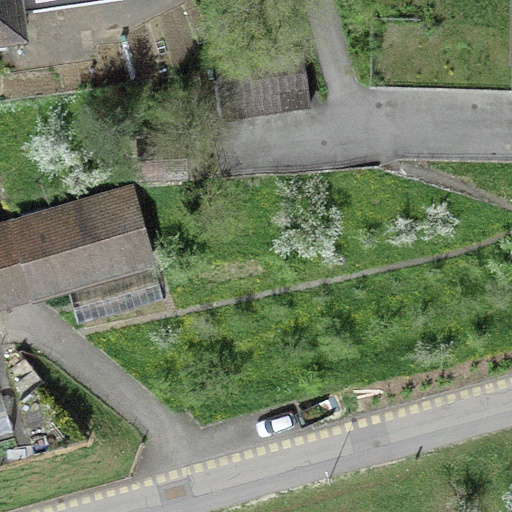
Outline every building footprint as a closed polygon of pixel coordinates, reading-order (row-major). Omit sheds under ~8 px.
[(0,0),(0,51),(42,46),(37,12),(119,0),(0,0)] [(511,0),(430,0),(430,13),(367,11),(365,80),(511,84),(511,0)] [(303,57),(219,68),(226,118),(310,107),(303,57)] [(184,144),(144,143),(143,171),(183,172),(184,144)] [(0,306),(155,264),(135,192),(0,229),(0,306)]
